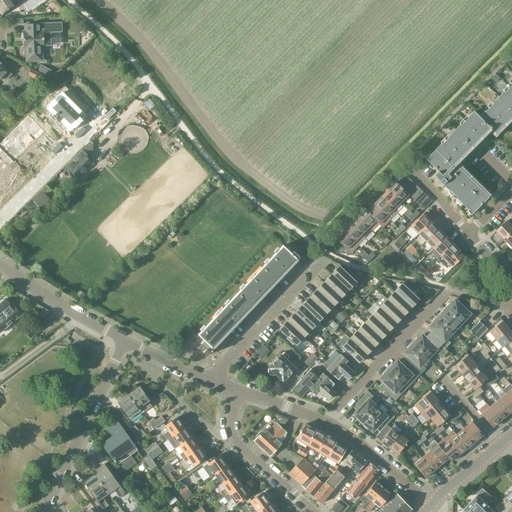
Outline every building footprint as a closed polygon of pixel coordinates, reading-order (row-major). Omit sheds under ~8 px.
[(0,0),(0,16),(12,8),(9,3),(13,0),(12,0),(0,0)] [(26,33),(23,33),(23,47),(27,47),(27,60),(41,60),(40,46),(44,46),(50,46),(50,32),(61,32),(61,23),(39,24),(26,24),(26,33)] [(8,71),(0,63),(0,78),(3,76),(7,81),(12,75),(8,71)] [(41,65),(38,71),(49,77),(52,71),(41,65)] [(44,76),(30,69),(28,75),(41,82),(44,76)] [(511,85),(481,116),(476,111),(427,159),(440,171),(436,175),(445,184),(444,185),(469,210),(470,209),(474,213),(490,197),(457,163),(492,128),(497,134),(511,119),(511,85)] [(65,92),(51,106),(58,113),(55,116),(62,124),(65,121),(70,125),(74,121),(75,122),(80,116),(77,113),(81,109),(65,92)] [(10,106),(3,99),(0,101),(0,104),(6,110),(10,106)] [(81,150),(63,168),(69,173),(71,171),(78,178),(92,164),(85,157),(87,155),(81,150)] [(388,190),(400,202),(408,195),(405,192),(401,188),(406,183),(401,178),(396,183),(395,182),(388,190)] [(414,183),(409,179),(406,183),(401,188),(405,192),(414,183)] [(418,188),(414,183),(405,192),(408,195),(410,196),(418,188)] [(423,192),(418,188),(410,196),(414,201),(423,192)] [(393,210),(400,202),(388,190),(381,197),(393,210)] [(423,192),(414,201),(418,205),(427,196),(423,192)] [(37,193),(29,202),(30,204),(34,204),(35,202),(40,208),(46,203),(37,193)] [(432,201),(427,196),(418,205),(423,209),(432,201)] [(393,210),(381,197),(373,204),(390,220),(397,213),(393,210)] [(382,228),(390,220),(373,204),(367,211),(366,211),(376,220),(375,221),(379,224),(382,228)] [(367,211),(363,207),(356,215),(372,231),(379,224),(375,221),(376,220),(366,211),(367,211)] [(423,214),(407,230),(414,238),(418,234),(430,221),(423,214)] [(372,231),(356,215),(348,222),(365,239),(372,231)] [(501,237),(502,236),(505,239),(511,232),(511,217),(508,220),(496,231),(501,237)] [(418,234),(425,241),(438,228),(430,221),(418,234)] [(365,239),(348,222),(341,230),(357,246),(365,239)] [(425,241),(432,248),(433,249),(445,236),(438,228),(425,241)] [(357,246),(341,230),(334,237),(339,242),(337,244),(337,248),(341,251),(344,251),(346,249),(350,253),(357,246)] [(433,249),(432,248),(429,252),(436,259),(452,243),(445,236),(433,249)] [(401,246),(396,241),(393,244),(398,250),(401,246)] [(452,268),(463,256),(459,252),(460,251),(452,243),(436,259),(446,269),(449,265),(452,268)] [(282,246),(198,335),(204,340),(200,344),(206,350),(203,352),(207,355),(209,353),(211,352),(212,352),(213,351),(212,350),(214,349),(213,348),(297,260),(297,259),(299,256),(293,251),(290,254),(282,246)] [(406,250),(402,254),(407,259),(411,256),(412,254),(408,250),(406,250)] [(411,256),(407,259),(413,264),(416,261),(411,256)] [(339,266),(331,274),(348,290),(356,282),(354,280),(356,279),(349,272),(347,274),(339,266)] [(341,298),(348,290),(331,274),(324,282),(341,298)] [(316,290),(333,306),(341,298),(324,282),(316,290)] [(402,283),(394,291),(411,307),(418,299),(410,291),(412,290),(405,284),(403,285),(402,283)] [(326,313),(333,306),(316,290),(309,298),(326,313)] [(403,315),(411,307),(394,291),(387,299),(403,315)] [(318,321),(326,313),(309,298),(302,305),(318,321)] [(0,331),(20,314),(13,306),(12,307),(5,299),(0,303),(0,331)] [(387,299),(379,307),(396,323),(403,315),(387,299)] [(449,303),(444,308),(460,323),(469,314),(468,313),(470,312),(468,311),(467,310),(465,309),(464,309),(455,300),(452,304),(451,303),(451,304),(449,303)] [(311,329),(318,321),(302,305),(294,313),(311,329)] [(388,331),(396,323),(379,307),(372,315),(388,331)] [(460,323),(444,308),(440,313),(441,314),(440,316),(438,318),(452,332),(460,323)] [(303,337),(311,329),(294,313),(287,321),(303,337)] [(372,315),(364,323),(381,339),(388,331),(372,315)] [(446,338),(452,332),(438,318),(437,316),(432,321),(433,323),(432,324),(433,324),(429,327),(433,330),(429,334),(444,349),(450,342),(446,338)] [(36,330),(43,325),(38,319),(24,330),(30,338),(38,332),(36,330)] [(495,339),(508,328),(502,320),(488,331),(495,339)] [(296,345),(303,337),(287,321),(279,329),(287,337),(286,339),(293,345),(294,344),(296,345)] [(473,335),(483,325),(479,321),(469,331),(473,335)] [(374,347),(381,339),(364,323),(357,331),(374,347)] [(478,340),(487,330),(483,325),(473,335),(478,340)] [(511,332),(508,328),(495,339),(501,347),(503,346),(511,338),(511,332)] [(357,331),(349,338),(366,354),(374,347),(357,331)] [(448,352),(444,349),(429,334),(425,338),(422,335),(419,338),(418,338),(418,339),(416,338),(411,343),(428,358),(434,351),(442,359),(448,352)] [(350,355),(358,363),(366,354),(349,338),(342,347),(343,348),(342,350),(349,356),(350,355)] [(511,338),(503,346),(509,354),(511,351),(511,338)] [(428,358),(411,343),(407,348),(408,349),(408,350),(405,353),(408,356),(404,360),(419,375),(425,368),(421,365),(428,358)] [(275,374),(281,380),(282,381),(284,380),(298,365),(293,360),(290,364),(286,360),(288,357),(283,352),(268,368),(269,368),(267,370),(267,373),(269,375),(271,376),(273,376),(275,374)] [(312,354),(306,361),(304,363),(309,367),(317,358),(312,354)] [(340,354),(326,369),(338,380),(342,375),(346,379),(353,372),(344,364),(347,361),(340,354)] [(460,373),(474,363),(467,355),(454,365),(460,373)] [(474,363),(460,373),(467,381),(484,367),(478,359),(474,363)] [(391,364),(387,369),(407,388),(419,375),(404,360),(400,364),(397,361),(394,365),(394,364),(393,365),(391,364)] [(506,367),(501,361),(498,363),(503,370),(506,367)] [(467,381),(474,389),(491,375),(484,367),(467,381)] [(301,396),(309,388),(319,377),(311,369),(293,389),(301,396)] [(338,380),(326,369),(322,373),(334,384),(338,380)] [(407,388),(387,369),(382,374),(384,375),(383,376),(380,379),(383,382),(379,387),(395,401),(407,388)] [(309,388),(316,395),(319,392),(328,400),(334,392),(330,388),(334,384),(322,373),(319,377),(309,388)] [(511,386),(510,384),(502,390),(505,394),(511,403),(511,386)] [(128,394),(142,413),(153,405),(149,400),(150,400),(139,386),(128,394)] [(420,413),(437,399),(430,391),(414,405),(420,413)] [(362,424),(377,408),(371,402),(375,398),(368,392),(353,407),(357,411),(354,414),(357,417),(358,418),(357,420),(362,424)] [(142,413),(128,394),(117,402),(127,416),(128,416),(132,421),(142,413)] [(511,410),(511,403),(505,394),(497,401),(508,414),(511,410)] [(430,418),(443,407),(437,399),(420,413),(427,421),(430,419),(430,418)] [(508,414),(497,401),(489,407),(500,421),(508,414)] [(489,407),(486,403),(478,410),(492,427),(500,421),(489,407)] [(430,418),(430,419),(436,426),(450,415),(443,407),(430,418)] [(377,408),(362,424),(367,429),(368,427),(369,428),(372,431),(375,428),(380,432),(394,417),(387,410),(384,414),(377,408)] [(153,418),(148,422),(153,429),(164,421),(161,416),(155,421),(153,418)] [(171,436),(184,426),(177,417),(164,426),(167,431),(163,434),(167,439),(171,436)] [(114,434),(101,443),(114,461),(115,460),(117,463),(120,467),(133,458),(130,454),(137,450),(117,422),(109,427),(114,434)] [(253,441),(261,448),(281,427),(276,422),(268,430),(265,428),(253,441)] [(463,428),(475,442),(483,435),(472,422),(463,428)] [(315,430),(305,424),(296,438),(307,445),(316,429),(315,429),(315,430)] [(380,442),(389,448),(403,430),(394,424),(391,428),(387,425),(376,436),(382,440),(380,442)] [(134,426),(130,429),(138,440),(145,435),(142,430),(139,432),(134,426)] [(171,436),(178,446),(193,435),(189,430),(187,431),(184,426),(171,436)] [(281,427),(261,448),(269,456),(275,450),(275,449),(281,442),(277,439),(285,431),(281,427)] [(463,428),(456,435),(455,435),(466,448),(475,442),(463,428)] [(316,429),(307,445),(316,451),(325,435),(316,429)] [(415,439),(403,430),(389,448),(397,455),(405,445),(406,445),(406,444),(408,441),(410,443),(415,439)] [(453,431),(445,438),(459,455),(466,448),(455,435),(456,435),(453,431)] [(179,454),(182,458),(198,446),(195,442),(197,440),(193,435),(178,446),(182,452),(179,454)] [(325,435),(316,451),(326,457),(335,442),(336,441),(325,435)] [(437,445),(448,458),(451,461),(459,455),(445,438),(437,445)] [(155,442),(147,448),(149,450),(150,452),(157,446),(155,442)] [(335,442),(326,457),(337,463),(346,448),(335,442)] [(437,445),(430,451),(441,464),(448,458),(437,445)] [(160,450),(157,446),(150,452),(152,455),(160,450)] [(205,456),(198,446),(182,458),(185,462),(188,460),(192,466),(205,456)] [(352,449),(350,452),(345,458),(339,465),(347,471),(348,470),(355,475),(359,470),(367,461),(352,449)] [(430,451),(422,457),(433,471),(441,464),(430,451)] [(156,466),(148,454),(142,459),(150,470),(156,466)] [(219,455),(202,467),(209,477),(214,474),(227,464),(219,455)] [(433,471),(422,457),(414,464),(425,478),(433,471)] [(302,458),(288,473),(301,485),(316,468),(315,467),(319,463),(316,460),(312,464),(310,465),(302,458)] [(161,467),(163,471),(171,465),(169,462),(161,467)] [(95,474),(108,492),(113,488),(119,496),(124,492),(103,463),(96,469),(98,472),(95,474)] [(301,485),(305,489),(312,496),(332,473),(319,463),(315,467),(316,468),(301,485)] [(378,470),(369,463),(353,483),(348,479),(341,487),(346,491),(345,492),(354,499),(378,470)] [(221,484),(236,473),(233,468),(231,470),(227,464),(214,474),(221,484)] [(171,465),(163,471),(166,475),(174,469),(171,465)] [(332,473),(312,496),(321,504),(334,488),(333,488),(344,476),(336,469),(335,470),(332,473)] [(236,473),(221,484),(224,489),(220,492),(224,497),(241,484),(237,479),(239,477),(236,473)] [(108,492),(95,474),(84,482),(103,508),(108,504),(102,496),(108,492)] [(357,511),(362,511),(364,510),(383,488),(375,481),(360,499),(364,503),(357,511)] [(183,483),(176,488),(178,491),(180,493),(182,497),(190,491),(187,488),(186,485),(185,486),(183,483)] [(241,484),(224,497),(231,507),(248,494),(247,493),(249,492),(245,486),(243,488),(241,484)] [(383,488),(364,510),(366,511),(368,511),(375,503),(380,507),(390,494),(383,488)] [(491,497),(483,489),(477,495),(478,496),(464,511),(465,511),(495,511),(496,511),(488,505),(492,501),(490,499),(491,497)] [(190,491),(182,497),(185,501),(192,495),(190,491)] [(249,510),(250,511),(254,511),(269,502),(267,498),(269,497),(264,491),(262,492),(249,501),(253,507),(249,510)] [(408,511),(411,510),(396,495),(377,511),(408,511)] [(507,508),(511,503),(510,502),(505,498),(496,508),(500,511),(508,511),(510,511),(507,508)] [(166,500),(160,505),(163,509),(169,504),(166,500)] [(269,502),(254,511),(275,511),(278,510),(274,505),(272,506),(269,502)] [(343,507),(337,502),(331,509),(334,511),(339,511),(340,511),(343,507)]
